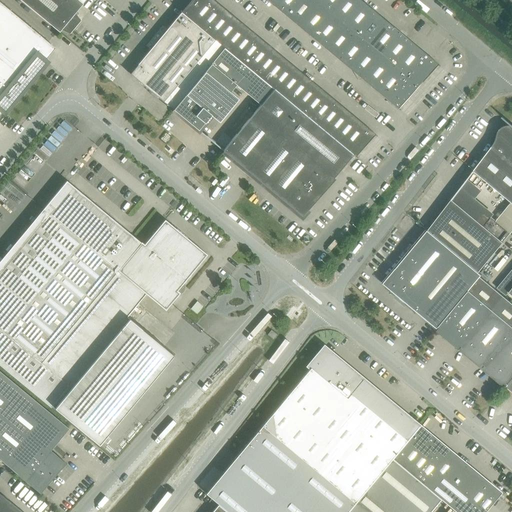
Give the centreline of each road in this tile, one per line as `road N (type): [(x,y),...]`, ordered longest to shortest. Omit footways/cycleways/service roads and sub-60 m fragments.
road 1 (unclassified): [(288,275),(77,511)]
road 2 (unclassified): [(323,304),(505,69)]
road 3 (unclassified): [(485,53),(288,275)]
road 4 (unclassified): [(288,275),(64,91)]
road 5 (unclassified): [(163,511),(323,304)]
road 6 (unclassified): [(511,461),(323,304)]
